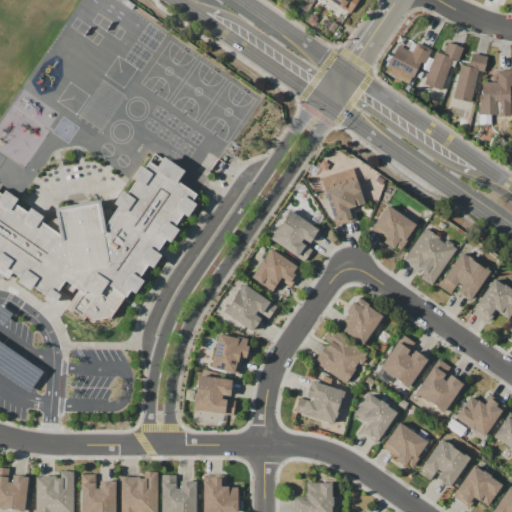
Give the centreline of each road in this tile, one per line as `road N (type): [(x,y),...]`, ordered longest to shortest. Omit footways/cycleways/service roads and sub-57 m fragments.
road 1 (residential): [(0,436),(59,447),(315,450),(338,456),(421,511)]
road 2 (residential): [(511,373),(349,260),(278,366),(266,446)]
road 3 (residential): [(319,100),(180,307),(157,373),(152,446)]
road 4 (residential): [(171,446),(176,377),(197,316),(336,112)]
road 5 (primary): [(480,166),(348,77)]
road 6 (primary): [(319,100),(437,182)]
road 7 (primary): [(202,17),(319,100)]
